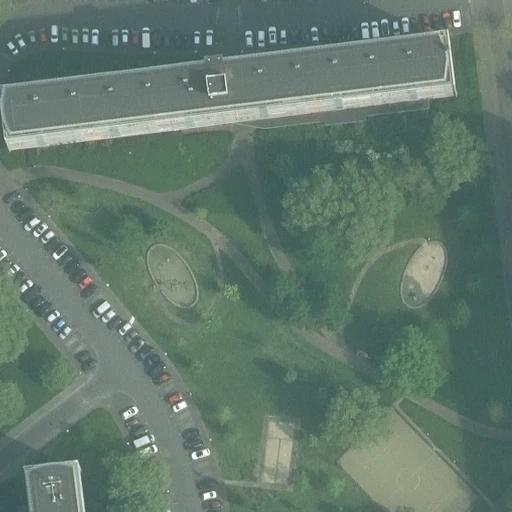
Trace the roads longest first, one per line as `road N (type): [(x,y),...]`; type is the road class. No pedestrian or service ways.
road 1 (residential): [(429,0),(228,18),(41,14),(0,29)]
road 2 (residential): [(0,221),(122,371),(179,474),(183,511)]
